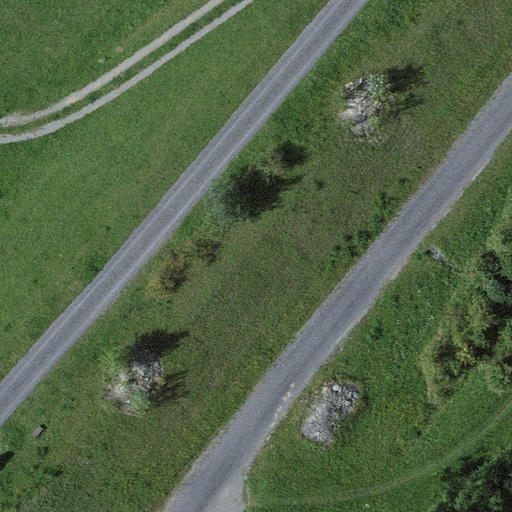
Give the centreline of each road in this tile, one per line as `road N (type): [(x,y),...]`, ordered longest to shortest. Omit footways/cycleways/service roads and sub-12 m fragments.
road 1 (track): [(0,410),(348,0)]
road 2 (track): [(198,511),(309,354),(511,113)]
road 3 (track): [(235,0),(60,115)]
